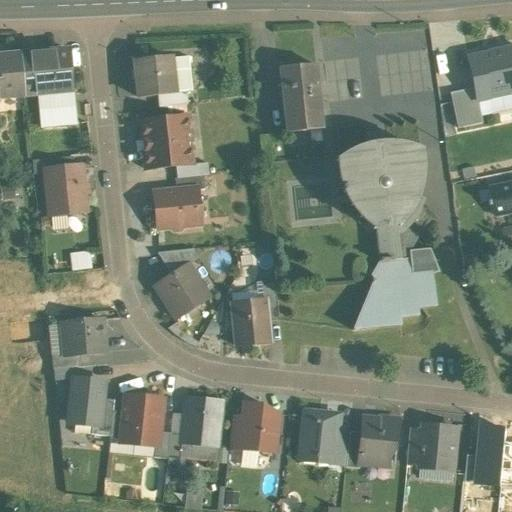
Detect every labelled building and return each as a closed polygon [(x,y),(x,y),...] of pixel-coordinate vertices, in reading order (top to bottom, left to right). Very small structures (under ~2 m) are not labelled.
[(67,51),(18,56),(23,96),(23,97),(36,97),(72,94),(67,51)] [(511,51),(493,55),(503,97),(511,95),(511,51)] [(476,103),(503,97),(493,55),(468,61),(474,90),(476,103)] [(18,56),(0,57),(0,98),(23,96),(18,56)] [(188,57),(170,60),(174,93),(185,92),(185,93),(192,92),(188,57)] [(170,59),(134,63),(138,99),(157,97),(174,95),(174,93),(170,60),(170,59)] [(315,66),(279,70),(284,116),(319,112),(320,112),(315,66)] [(476,103),(474,90),(449,95),(456,129),(481,124),(476,103)] [(185,92),(174,93),(174,95),(157,97),(158,108),(187,105),(185,93),(185,92)] [(72,94),(36,97),(40,130),(75,126),(72,94)] [(319,112),(284,116),(286,134),(321,130),(319,112)] [(187,117),(141,122),(146,171),(193,166),(187,117)] [(271,135),(259,136),(262,158),(273,157),(271,135)] [(366,143),(367,148),(352,152),(352,155),(338,159),(340,180),(347,199),(359,216),(375,229),(379,262),(379,263),(399,261),(398,254),(396,236),(401,235),(406,229),(411,222),(416,213),(421,202),(415,199),(417,191),(418,183),(419,175),(419,168),(418,157),(417,152),(402,149),(402,146),(385,145),(385,141),(366,143)] [(72,158),(44,161),(45,173),(73,170),(72,158)] [(73,170),(45,173),(49,212),(84,209),(80,169),(73,170)] [(203,176),(176,179),(178,192),(198,190),(198,191),(205,190),(203,176)] [(511,185),(491,190),(493,204),(491,204),(492,208),(494,208),(497,218),(511,214),(511,185)] [(178,192),(155,194),(159,229),(171,228),(174,230),(181,229),(184,226),(201,224),(198,191),(198,190),(178,192)] [(194,249),(159,253),(174,275),(189,265),(199,258),(194,249)] [(399,261),(379,263),(379,262),(377,263),(370,276),(372,279),(371,282),(372,284),(363,307),(361,306),(360,308),(362,309),(353,331),(355,332),(401,326),(400,319),(418,317),(417,310),(435,308),(431,275),(438,274),(428,250),(398,254),(399,261)] [(197,278),(189,265),(174,275),(156,287),(178,319),(208,299),(195,279),(197,278)] [(275,285),(262,286),(263,300),(265,300),(267,322),(278,320),(275,285)] [(263,300),(232,304),(236,347),(269,343),(267,322),(265,300),(263,300)] [(102,321),(63,325),(66,357),(76,356),(105,353),(102,321)] [(66,357),(52,358),(53,370),(77,367),(76,356),(66,357)] [(103,382),(73,379),(69,419),(75,420),(92,422),(99,422),(101,399),(103,382)] [(162,401),(125,397),(124,412),(121,439),(155,442),(158,443),(159,432),(162,401)] [(217,447),(222,402),(186,398),(182,433),(181,443),(217,447)] [(113,400),(101,399),(99,422),(92,422),(91,434),(110,436),(112,411),(113,400)] [(265,406),(246,404),(245,416),(242,449),(244,449),(260,450),(262,454),(270,455),(277,450),(278,442),(275,438),(277,414),(264,413),(265,406)] [(124,412),(112,411),(110,436),(110,438),(121,439),(124,412)] [(316,411),(310,411),(305,415),(301,456),(333,460),(335,460),(337,436),(339,418),(320,416),(316,411)] [(245,416),(232,415),(229,451),(243,453),(244,449),(242,449),(245,416)] [(380,421),(363,419),(362,432),(359,462),(360,462),(388,465),(390,446),(396,446),(399,419),(381,417),(380,421)] [(92,422),(75,420),(74,432),(91,434),(92,422)] [(456,429),(424,425),(423,430),(420,465),(420,467),(452,470),(456,429)] [(474,486),(500,488),(501,478),(506,438),(507,430),(481,427),(477,457),(474,486)] [(423,430),(409,428),(406,464),(420,465),(423,430)] [(359,462),(362,432),(349,431),(349,437),(346,466),(346,467),(359,468),(360,462),(359,462)] [(171,433),(159,432),(158,443),(155,442),(154,457),(168,459),(168,458),(171,433)] [(182,433),(171,432),(171,433),(168,458),(179,459),(181,443),(182,433)] [(349,437),(337,436),(335,460),(333,460),(332,464),(346,466),(349,437)] [(511,438),(506,438),(501,478),(511,478),(511,438)] [(474,486),(477,457),(467,456),(464,484),(474,486)]
